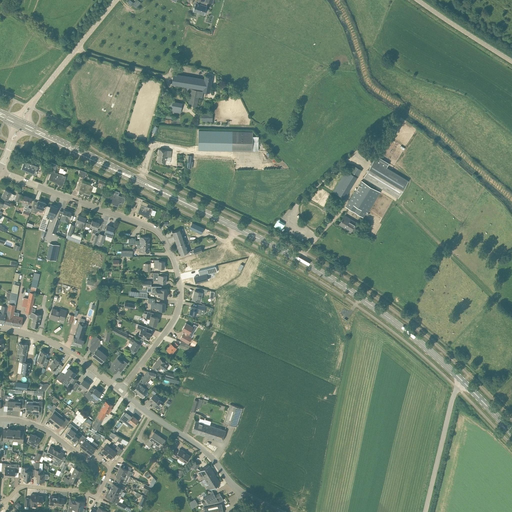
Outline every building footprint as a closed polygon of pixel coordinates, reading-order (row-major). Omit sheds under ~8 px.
[(196,0),(196,2),(194,7),(193,7),(193,9),(193,10),(193,11),(199,12),(199,13),(204,15),(208,2),(211,3),(212,0),(196,0)] [(201,89),(201,91),(203,91),(209,92),(212,77),(210,76),(205,76),(204,79),(174,74),(172,84),(201,89)] [(203,91),(201,91),(192,89),(188,105),(197,106),(199,96),(202,97),(203,91)] [(179,117),(182,104),(169,101),(168,107),(172,108),(170,115),(179,117)] [(212,122),(212,112),(200,112),(200,122),(212,122)] [(216,150),(252,151),(253,136),(253,132),(199,131),(198,149),(216,150)] [(171,151),(164,149),(159,149),(157,161),(165,162),(166,156),(170,157),(171,151)] [(387,166),(375,158),(363,177),(398,198),(408,181),(386,167),(387,166)] [(24,161),(21,169),(35,175),(38,166),(24,161)] [(48,169),(52,170),(48,179),(63,185),(66,176),(55,172),(57,165),(50,162),(48,169)] [(354,165),(349,172),(350,173),(356,177),(357,177),(362,170),(354,165)] [(78,175),(80,176),(76,189),(79,190),(90,195),(92,191),(95,192),(97,187),(82,182),(84,177),(85,177),(87,172),(80,170),(78,175)] [(350,173),(349,172),(346,171),(333,191),(344,198),(356,177),(350,173)] [(99,182),(103,183),(101,187),(105,189),(108,181),(100,178),(99,182)] [(361,180),(348,201),(353,203),(350,208),(358,214),(361,209),(366,211),(378,191),(361,180)] [(119,192),(108,188),(105,196),(108,197),(106,201),(118,205),(119,203),(120,203),(120,202),(123,203),(124,202),(125,199),(124,197),(118,195),(119,192)] [(3,200),(11,204),(7,201),(9,196),(13,198),(14,194),(11,193),(11,192),(5,189),(2,196),(4,197),(3,200)] [(20,197),(19,200),(23,201),(22,203),(22,205),(25,206),(22,214),(28,216),(30,212),(27,211),(29,203),(30,204),(32,198),(25,195),(24,198),(20,197)] [(11,204),(3,200),(5,201),(4,203),(0,201),(0,208),(1,206),(5,208),(6,206),(10,207),(11,205),(11,204)] [(42,212),(44,208),(46,203),(38,200),(36,207),(32,206),(33,205),(32,205),(30,211),(36,213),(37,210),(42,212)] [(134,211),(138,213),(150,217),(153,209),(141,204),(142,203),(139,201),(137,207),(135,207),(134,211)] [(53,219),(57,207),(57,206),(54,205),(54,206),(51,205),(50,207),(47,205),(41,222),(47,224),(49,218),(53,219)] [(65,209),(64,210),(64,209),(61,219),(67,221),(69,217),(69,218),(71,212),(67,211),(68,210),(65,209)] [(85,228),(87,222),(84,221),(86,217),(78,215),(76,221),(80,222),(79,226),(85,228)] [(356,222),(344,215),(339,224),(345,227),(344,228),(350,232),(356,222)] [(87,222),(85,228),(86,226),(89,227),(90,226),(93,228),(92,232),(95,233),(99,222),(92,220),(91,224),(87,222)] [(201,234),(204,228),(197,225),(193,222),(190,228),(201,234)] [(70,223),(68,230),(68,229),(66,238),(79,243),(82,237),(72,234),(75,225),(70,223)] [(112,232),(114,227),(107,225),(104,234),(107,235),(107,236),(112,238),(114,233),(112,232)] [(172,232),(177,246),(181,244),(182,245),(186,244),(180,229),(172,232)] [(100,233),(99,236),(96,244),(102,246),(106,235),(100,233)] [(57,245),(50,243),(47,258),(53,260),(57,245)] [(189,252),(186,244),(182,245),(181,244),(177,246),(180,255),(189,252)] [(159,260),(154,260),(154,267),(158,268),(164,268),(164,261),(159,261),(159,260)] [(199,277),(194,278),(195,284),(208,281),(206,276),(216,273),(215,268),(198,272),(199,277)] [(6,316),(5,323),(21,326),(23,317),(13,315),(19,285),(17,284),(17,281),(18,281),(19,273),(15,272),(11,291),(9,299),(8,308),(6,316)] [(166,275),(161,275),(160,275),(158,275),(158,273),(154,272),(153,280),(157,280),(157,282),(166,283),(166,275)] [(101,278),(95,277),(95,281),(88,280),(86,285),(91,286),(91,288),(98,290),(101,278)] [(37,290),(40,279),(34,278),(31,288),(37,290)] [(167,289),(161,289),(161,286),(148,286),(147,291),(151,291),(150,294),(158,294),(158,296),(160,296),(160,297),(167,297),(167,289)] [(207,289),(204,289),(199,287),(198,291),(194,290),(192,299),(200,301),(202,292),(207,293),(207,289)] [(9,299),(11,291),(8,290),(6,298),(7,298),(6,306),(2,305),(0,313),(0,312),(0,322),(5,323),(6,316),(8,308),(9,299)] [(31,292),(30,292),(28,303),(33,304),(36,293),(31,292)] [(155,299),(148,298),(148,302),(151,302),(151,308),(159,308),(159,310),(165,310),(165,303),(155,302),(155,299)] [(206,305),(203,305),(198,304),(197,307),(191,306),(189,314),(196,315),(196,312),(200,313),(200,312),(204,312),(206,305)] [(49,318),(54,319),(57,320),(58,318),(64,320),(67,310),(59,308),(59,310),(52,308),(49,318)] [(153,313),(148,311),(147,311),(145,318),(150,319),(149,323),(156,325),(158,317),(152,316),(153,313)] [(31,312),(31,314),(30,317),(33,318),(31,326),(38,327),(41,314),(31,312)] [(74,335),(73,338),(71,343),(82,346),(84,339),(82,338),(87,324),(84,324),(79,322),(75,336),(74,335)] [(197,326),(194,324),(192,327),(186,323),(182,329),(186,331),(185,333),(183,333),(180,338),(188,343),(192,337),(188,335),(190,332),(193,334),(197,326)] [(147,327),(142,325),(138,324),(137,328),(141,330),(139,335),(145,337),(145,339),(148,340),(148,339),(149,339),(151,333),(146,331),(147,327)] [(126,338),(128,334),(118,329),(116,334),(126,338)] [(92,344),(89,348),(94,352),(93,354),(92,354),(101,362),(105,358),(106,355),(97,348),(100,345),(100,343),(99,339),(94,335),(91,339),(91,343),(92,344)] [(140,344),(136,341),(135,340),(135,341),(132,339),(129,342),(132,344),(130,347),(136,351),(140,344)] [(176,347),(178,344),(175,342),(173,345),(171,344),(167,349),(172,353),(176,347)] [(191,351),(193,347),(181,342),(179,347),(191,351)] [(28,344),(19,343),(17,353),(20,353),(26,354),(28,344)] [(47,353),(41,350),(37,359),(41,361),(41,363),(43,364),(42,365),(46,366),(49,359),(45,358),(47,353)] [(61,362),(55,358),(49,366),(52,368),(52,371),(53,372),(56,374),(60,370),(57,367),(61,362)] [(128,363),(124,360),(122,362),(117,358),(110,368),(116,373),(119,368),(122,370),(128,363)] [(160,358),(154,366),(155,366),(153,368),(156,371),(157,371),(160,367),(164,370),(167,367),(169,369),(172,366),(169,364),(170,363),(165,359),(164,361),(160,358)] [(25,362),(23,362),(21,373),(29,375),(31,363),(25,362)] [(57,378),(61,381),(67,385),(70,381),(73,383),(75,379),(73,377),(76,373),(69,368),(64,375),(62,372),(57,378)] [(155,377),(156,373),(148,371),(143,377),(144,377),(141,381),(141,380),(134,389),(143,396),(151,385),(147,382),(151,377),(155,378),(155,377)] [(76,382),(73,386),(71,388),(75,391),(77,388),(80,391),(83,388),(86,390),(88,387),(90,384),(83,379),(79,384),(76,382)] [(40,382),(37,391),(38,391),(38,390),(45,391),(50,385),(48,383),(43,384),(40,382)] [(89,391),(86,395),(94,402),(97,398),(101,393),(95,388),(92,393),(89,391)] [(160,398),(156,395),(154,394),(148,400),(154,405),(153,406),(154,407),(155,406),(159,409),(164,402),(159,399),(160,398)] [(14,401),(14,409),(20,409),(20,407),(23,407),(24,401),(24,398),(18,398),(18,401),(14,401)] [(202,400),(199,398),(198,401),(195,400),(191,410),(195,412),(196,408),(199,409),(202,400)] [(27,401),(24,401),(23,407),(26,408),(26,411),(32,412),(33,404),(27,403),(27,401)] [(43,402),(33,401),(33,402),(33,404),(32,412),(39,412),(39,408),(42,409),(43,402)] [(106,401),(103,405),(101,409),(92,428),(97,430),(107,412),(109,413),(112,408),(111,408),(112,404),(106,401)] [(48,419),(53,423),(60,414),(54,409),(57,406),(54,404),(50,409),(53,412),(48,419)] [(230,404),(224,422),(236,426),(243,408),(230,404)] [(82,423),(84,421),(87,417),(79,411),(75,417),(82,423)] [(62,416),(60,414),(53,423),(58,427),(60,424),(64,427),(69,421),(65,418),(64,420),(61,417),(62,416)] [(129,414),(126,417),(129,419),(128,421),(131,423),(129,426),(132,429),(139,420),(132,415),(132,416),(129,414)] [(225,430),(196,420),(192,432),(222,441),(225,430)] [(65,434),(70,438),(75,432),(70,428),(65,434)] [(13,438),(14,429),(7,429),(7,431),(4,431),(3,440),(2,440),(1,447),(4,448),(4,442),(5,442),(5,441),(8,441),(8,437),(13,438)] [(14,429),(13,438),(13,441),(18,441),(18,442),(23,443),(24,433),(20,432),(20,430),(14,429)] [(78,434),(75,432),(70,438),(75,442),(76,441),(79,443),(84,436),(79,432),(78,434)] [(158,450),(162,445),(164,441),(159,437),(160,436),(154,432),(149,439),(150,440),(147,444),(152,447),(155,443),(157,444),(155,447),(158,450)] [(31,433),(28,438),(27,441),(37,445),(40,437),(31,433)] [(92,442),(84,436),(79,443),(81,444),(80,446),(85,450),(90,444),(92,442)] [(101,450),(106,454),(111,448),(108,445),(111,442),(106,438),(104,441),(106,442),(101,450)] [(90,444),(85,450),(91,454),(95,448),(90,444)] [(42,455),(42,456),(44,457),(44,456),(48,458),(49,456),(52,458),(57,449),(50,445),(47,452),(44,450),(42,454),(42,455)] [(111,448),(106,454),(112,458),(115,453),(118,455),(122,449),(117,445),(114,450),(111,448)] [(57,449),(52,458),(55,460),(53,463),(57,465),(57,464),(60,466),(62,461),(60,460),(64,453),(57,449)] [(174,449),(172,453),(171,455),(177,459),(178,457),(185,462),(190,456),(184,452),(184,451),(180,449),(178,452),(174,449)] [(194,460),(190,467),(195,470),(200,464),(194,460)] [(40,462),(36,462),(34,475),(37,476),(37,480),(44,481),(45,478),(47,479),(48,474),(45,474),(41,473),(42,470),(39,470),(40,462)] [(6,463),(2,463),(1,471),(5,471),(4,475),(10,476),(10,467),(10,464),(6,464),(6,463)] [(120,466),(118,470),(126,474),(130,476),(132,471),(130,470),(131,468),(122,463),(120,466)] [(15,468),(10,467),(10,476),(15,476),(15,472),(19,472),(19,467),(19,464),(16,464),(15,468)] [(205,479),(214,473),(209,464),(200,470),(203,476),(201,477),(203,480),(205,479)] [(21,467),(21,471),(21,472),(21,476),(23,476),(23,479),(31,480),(31,471),(28,471),(28,469),(27,469),(27,467),(21,467)] [(72,473),(79,476),(82,470),(75,467),(72,473)] [(126,474),(118,470),(116,475),(120,477),(118,480),(125,484),(127,480),(124,479),(126,474)] [(79,476),(72,473),(70,476),(68,475),(67,478),(65,477),(63,480),(71,484),(73,481),(76,482),(79,476)] [(214,473),(205,479),(208,484),(206,485),(209,490),(220,483),(214,473)] [(110,490),(118,494),(121,495),(125,486),(119,483),(118,486),(113,483),(110,490)] [(118,494),(110,490),(109,489),(105,496),(118,502),(117,505),(130,511),(131,509),(125,506),(126,505),(118,501),(119,499),(116,497),(118,494)] [(213,492),(209,495),(203,498),(208,506),(203,507),(204,511),(223,511),(222,503),(221,502),(224,500),(219,493),(215,495),(213,492)] [(31,494),(31,499),(30,503),(31,503),(31,506),(36,507),(37,503),(42,504),(43,496),(38,496),(36,496),(36,495),(31,494)] [(51,496),(50,501),(50,504),(64,505),(64,498),(59,498),(59,497),(51,496)] [(143,506),(143,505),(146,498),(142,496),(138,504),(142,506),(143,506)] [(76,499),(70,498),(67,511),(72,511),(73,509),(82,511),(84,502),(76,500),(76,499)] [(195,499),(189,502),(192,508),(198,504),(195,499)]
